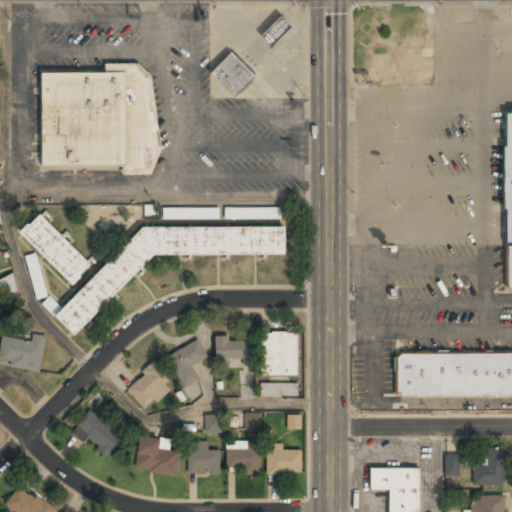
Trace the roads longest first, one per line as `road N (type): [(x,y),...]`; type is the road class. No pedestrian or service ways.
road 1 (secondary): [(328,511),(327,0)]
road 2 (residential): [(327,300),(219,299),(159,313),(129,331),(0,461)]
road 3 (residential): [(0,410),(79,484),(154,511)]
road 4 (residential): [(511,426),(329,426)]
